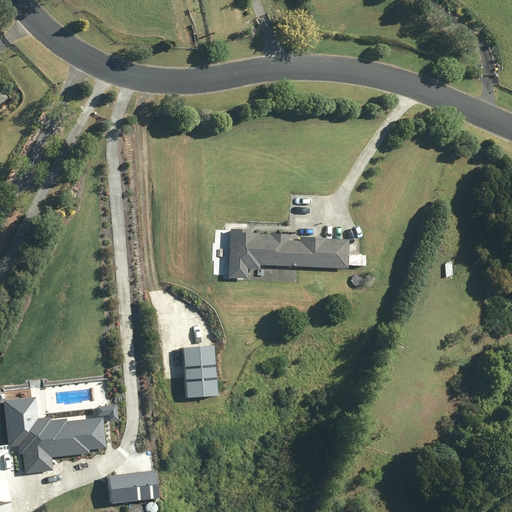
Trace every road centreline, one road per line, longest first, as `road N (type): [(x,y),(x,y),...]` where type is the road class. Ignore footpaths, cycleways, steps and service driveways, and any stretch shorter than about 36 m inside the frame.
road 1 (residential): [(511,118),(377,60),(315,56),(167,80),(92,64),(16,0)]
road 2 (unknown): [(142,74),(112,150),(132,379),(127,453),(113,472),(20,511)]
